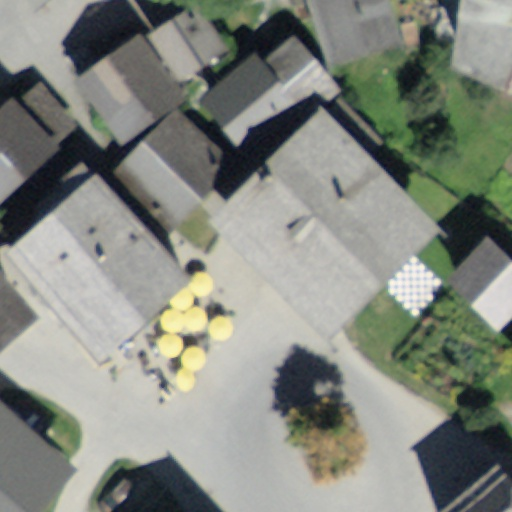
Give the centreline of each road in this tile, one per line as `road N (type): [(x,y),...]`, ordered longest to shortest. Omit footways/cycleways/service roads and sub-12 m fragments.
road 1 (residential): [(75,359),(185,428),(266,511)]
road 2 (residential): [(140,0),(43,45),(0,95)]
